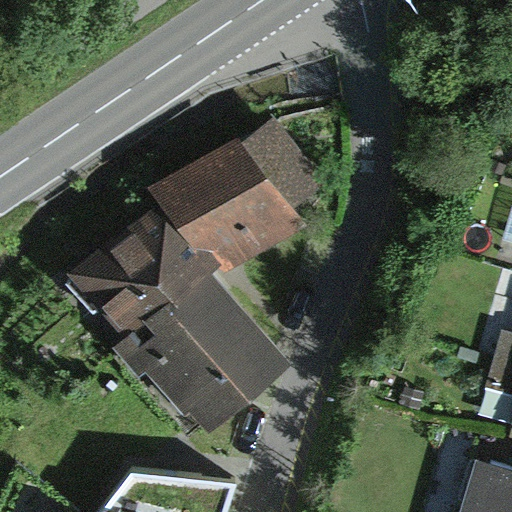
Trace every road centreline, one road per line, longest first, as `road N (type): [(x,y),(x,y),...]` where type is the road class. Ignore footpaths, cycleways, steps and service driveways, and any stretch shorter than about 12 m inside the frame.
road 1 (residential): [(270,511),(297,384),(364,172),(369,29),(360,0)]
road 2 (secondary): [(0,175),(262,0)]
